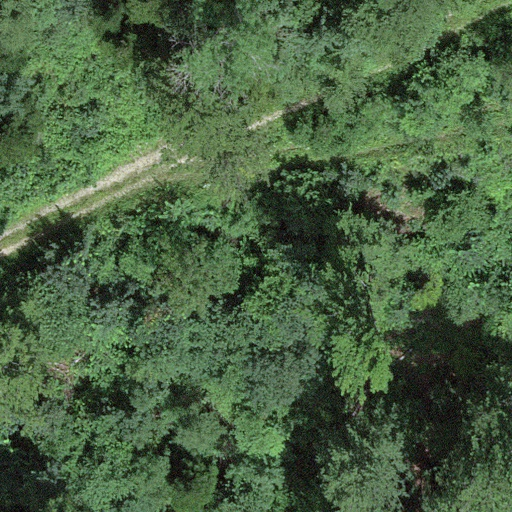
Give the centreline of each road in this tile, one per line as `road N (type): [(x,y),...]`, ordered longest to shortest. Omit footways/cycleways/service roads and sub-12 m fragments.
road 1 (track): [(490,0),(0,244)]
road 2 (track): [(139,176),(511,108)]
